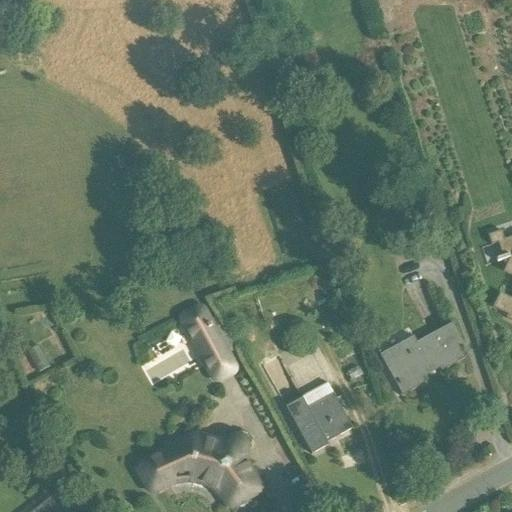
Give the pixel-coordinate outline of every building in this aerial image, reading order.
[(511,238),(503,241),(500,233),(487,237),(490,247),(497,246),(501,258),(495,260),(496,263),(502,262),(504,269),(501,274),(511,279),(511,299),(511,301),(499,295),(492,309),(506,317),(504,320),(511,324),(511,238)] [(419,283),(409,288),(417,304),(427,299),(419,283)] [(200,307),(196,306),(180,315),(178,318),(177,321),(177,326),(209,382),(212,385),(216,386),(219,385),(234,377),(236,375),(238,372),(237,368),(230,355),(236,351),(217,318),(211,321),(204,308),(200,307)] [(379,357),(401,397),(424,385),(421,380),(438,371),(440,374),(464,361),(456,348),(461,345),(450,326),(415,345),(412,339),(379,357)] [(158,357),(141,366),(151,384),(176,371),(166,353),(159,357),(158,357)] [(326,385),(284,410),(310,457),(327,448),(326,445),(351,431),(326,385)] [(262,491),(262,488),(249,466),(247,461),(247,456),(249,447),(248,442),(244,437),(239,435),(233,435),(219,440),(211,440),(202,437),(196,435),(192,435),(189,435),(139,463),(136,465),(134,468),(133,472),(134,475),(144,494),(146,496),(148,497),(149,498),(154,497),(156,496),(158,494),(167,491),(177,488),(184,487),(190,487),(197,488),(204,491),(212,496),(217,502),(220,505),(223,510),(226,511),(233,511),(235,511),(259,498),(261,495),(262,491)] [(54,511),(50,499),(33,511),(54,511)]
